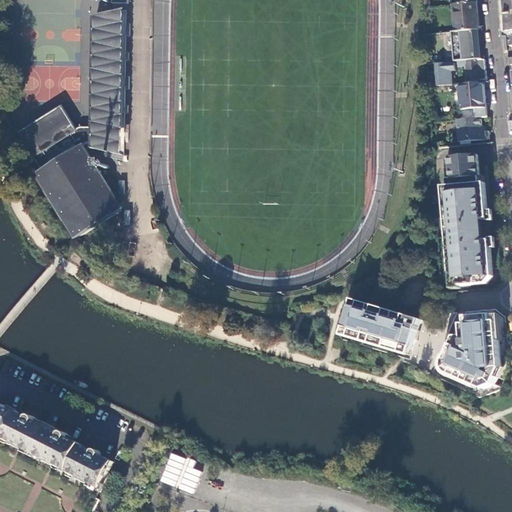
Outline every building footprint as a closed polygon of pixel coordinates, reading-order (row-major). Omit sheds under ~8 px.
[(455,4),(458,32),(481,30),(479,2),(455,4)] [(93,149),(125,155),(127,9),(95,16),(93,149)] [(458,32),(454,32),(457,62),(459,62),(483,60),(481,30),(458,32)] [(487,70),(486,60),(483,60),(459,62),(459,67),(468,66),(469,81),(486,80),(488,80),(487,70)] [(456,62),(437,63),(439,86),(454,85),(452,70),(456,70),(456,62)] [(462,109),(463,119),(483,118),(489,117),(486,82),(462,84),(464,109),(462,109)] [(117,204),(82,147),(74,134),(78,132),(64,110),(35,128),(21,137),(43,173),(40,175),(79,238),(122,212),(117,204)] [(463,119),(457,120),(458,142),(479,140),(490,139),(490,132),(484,132),(483,118),(463,119)] [(74,134),(82,147),(87,144),(93,143),(93,128),(83,129),(78,132),(74,134)] [(489,284),(496,277),(493,240),(485,241),(484,231),(483,220),(491,219),(488,183),(483,183),(481,161),(481,155),(448,158),(458,280),(462,279),(462,286),(489,284)] [(444,313),(444,329),(429,327),(431,321),(422,319),(353,299),(347,303),(339,334),(343,339),(405,358),(405,360),(404,361),(481,398),(500,391),(511,368),(506,316),(497,309),(465,311),(452,341),(449,340),(446,339),(458,312),(446,313),(444,313)] [(0,437),(1,437),(69,472),(68,473),(101,490),(114,464),(102,458),(103,457),(101,454),(98,452),(95,452),(95,454),(83,447),(72,441),(72,439),(72,437),(68,435),(65,436),(65,437),(40,424),(40,423),(39,421),(35,419),(33,419),(32,420),(17,412),(16,414),(7,409),(6,407),(0,408),(0,437)] [(171,451),(159,481),(193,494),(202,472),(193,468),(196,461),(171,451)]
